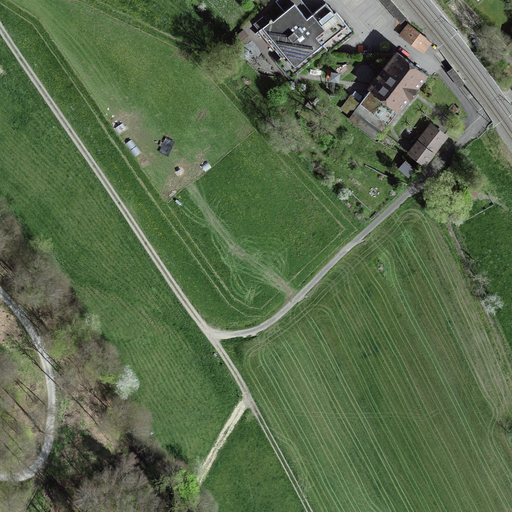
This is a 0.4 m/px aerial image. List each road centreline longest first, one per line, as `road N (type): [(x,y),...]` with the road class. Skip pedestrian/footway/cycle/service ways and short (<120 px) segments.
road 1 (track): [(0,29),(208,333)]
road 2 (track): [(208,333),(242,333),(277,316),(487,119)]
road 3 (track): [(0,472),(36,470),(43,461),(52,394),(40,349),(0,283)]
road 4 (track): [(208,333),(246,395),(182,506)]
